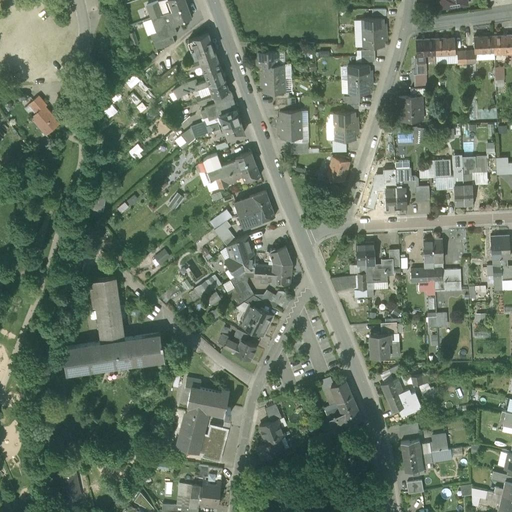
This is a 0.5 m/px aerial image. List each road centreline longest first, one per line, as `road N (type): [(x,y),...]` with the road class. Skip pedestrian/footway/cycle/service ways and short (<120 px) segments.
road 1 (residential): [(231,511),(256,388),(316,276)]
road 2 (tertiary): [(391,511),(369,404),(316,276)]
road 3 (tertiary): [(299,232),(212,0)]
road 4 (residential): [(405,28),(344,226)]
road 5 (residential): [(511,217),(350,225)]
